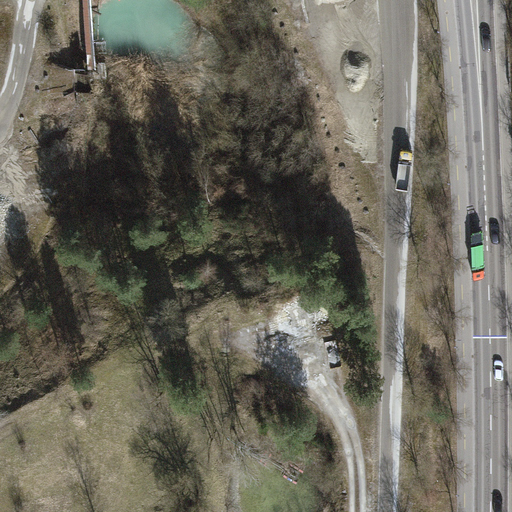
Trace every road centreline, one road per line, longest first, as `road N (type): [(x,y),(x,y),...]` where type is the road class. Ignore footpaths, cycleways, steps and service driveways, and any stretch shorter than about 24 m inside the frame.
road 1 (track): [(406,0),(411,102),(387,511)]
road 2 (primary): [(475,0),(490,511)]
road 3 (track): [(0,139),(17,119),(40,0)]
